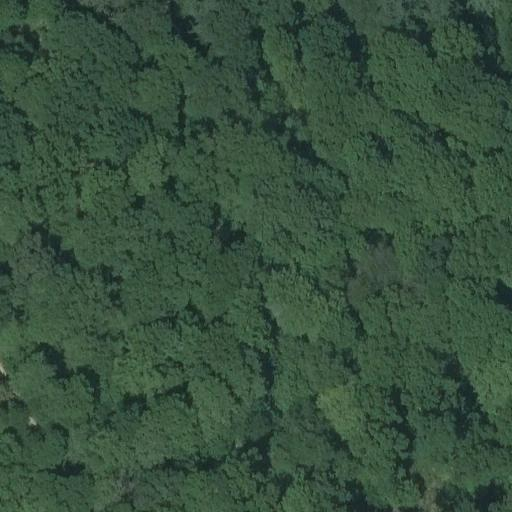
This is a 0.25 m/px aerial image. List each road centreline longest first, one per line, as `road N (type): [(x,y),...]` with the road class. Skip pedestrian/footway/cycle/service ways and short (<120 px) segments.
road 1 (track): [(511,223),(323,395)]
road 2 (track): [(323,395),(192,511)]
road 3 (track): [(0,378),(81,511)]
